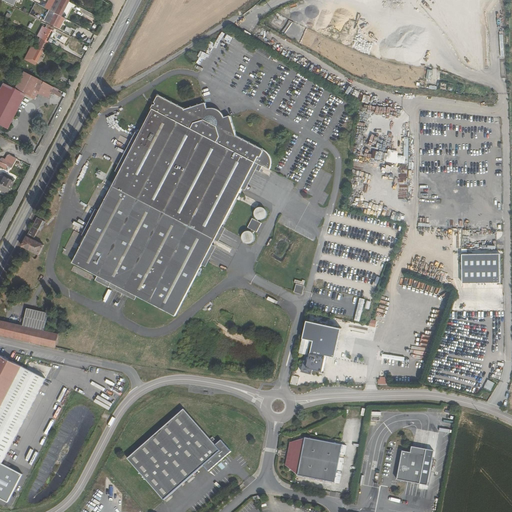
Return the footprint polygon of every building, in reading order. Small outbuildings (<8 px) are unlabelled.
[(67,3),(62,0),(61,0),(54,0),(52,6),(63,12),(67,3)] [(63,12),(52,6),(49,11),(60,17),(63,12)] [(77,11),(90,16),(91,13),(78,8),(77,11)] [(49,11),(44,20),(56,26),(60,17),(49,11)] [(54,29),(49,27),(47,30),(44,36),(42,39),(47,42),(54,29)] [(42,39),(39,45),(37,49),(42,52),(47,42),(42,39)] [(258,48),(256,52),(269,59),(271,56),(258,48)] [(42,52),(37,49),(35,54),(33,58),(31,62),(36,64),(42,52)] [(292,60),(297,62),(300,56),(294,54),(292,60)] [(0,123),(3,126),(21,93),(3,83),(0,88),(0,123)] [(110,286),(129,296),(130,293),(175,317),(205,259),(207,261),(214,248),(211,246),(214,240),(217,242),(223,230),(222,229),(242,191),(241,190),(251,169),(259,172),(262,167),(269,171),(269,170),(270,168),(271,166),(271,163),(271,161),(270,158),(269,156),(267,154),(266,153),(236,137),(229,117),(224,119),(220,120),(220,117),(210,112),(208,113),(207,110),(204,104),(185,110),(159,97),(157,97),(151,110),(152,111),(96,218),(93,216),(86,229),(89,231),(73,263),(98,276),(95,281),(109,288),(110,286)] [(209,109),(207,110),(208,113),(210,112),(220,117),(220,120),(224,119),(223,117),(222,115),(220,113),(218,111),(216,110),(214,110),(211,109),(209,109)] [(23,118),(23,119),(24,121),(25,122),(26,122),(28,123),(29,123),(30,122),(31,121),(32,120),(33,119),(32,116),(32,115),(30,114),(29,113),(28,113),(26,113),(25,114),(24,115),(23,116),(23,118)] [(397,163),(399,150),(389,149),(387,162),(397,163)] [(4,156),(7,158),(5,162),(8,163),(7,165),(12,168),(17,159),(8,154),(4,156)] [(2,173),(1,176),(4,177),(0,184),(0,189),(7,193),(15,179),(2,173)] [(323,206),(329,194),(324,192),(318,203),(323,206)] [(254,216),(254,217),(255,218),(256,220),(258,220),(258,221),(260,221),(262,221),(263,220),(264,219),(265,218),(266,216),(266,215),(266,213),(266,212),(265,210),(264,209),(262,208),(261,208),(259,208),(257,209),(256,210),(255,211),(254,212),(254,214),(254,216)] [(39,255),(44,246),(35,241),(45,222),(37,218),(32,227),(32,226),(22,246),(39,255)] [(254,221),(252,219),(247,228),(251,231),(250,232),(251,233),(252,235),(254,232),(256,233),(261,224),(257,222),(258,220),(256,220),(255,218),(254,221)] [(251,233),(250,232),(248,232),(246,232),(245,233),(244,234),(243,235),(242,236),(242,238),(242,240),(242,241),(243,242),(244,244),(245,244),(247,245),(248,245),(250,244),(251,243),(252,242),(253,241),(254,239),(254,238),(253,236),(252,235),(251,233)] [(499,254),(461,254),(462,283),(499,283),(499,254)] [(266,296),(264,299),(280,306),(283,299),(255,286),(255,287),(246,283),(244,288),(258,294),(259,292),(266,296)] [(301,294),(303,288),(296,286),(294,292),(301,294)] [(361,322),(366,299),(360,298),(355,320),(361,322)] [(23,326),(45,331),(49,314),(27,310),(23,326)] [(0,334),(55,348),(59,334),(45,331),(23,326),(0,320),(0,334)] [(322,373),(332,326),(317,322),(306,370),(322,373)] [(307,354),(310,341),(303,339),(300,352),(307,354)] [(21,366),(1,356),(0,357),(0,461),(2,463),(46,380),(21,366)] [(298,385),(300,377),(293,375),(291,384),(298,385)] [(380,385),(388,385),(388,377),(380,377),(380,385)] [(488,380),(484,388),(491,391),(495,383),(488,380)] [(183,411),(127,462),(164,503),(203,467),(208,473),(231,453),(221,442),(215,447),(212,443),(214,441),(212,438),(210,440),(183,411)] [(298,477),(336,484),(343,445),(305,438),(298,477)] [(413,447),(412,453),(427,455),(428,449),(413,447)] [(412,453),(404,451),(399,480),(407,482),(422,484),(427,455),(412,453)] [(0,497),(8,501),(24,474),(2,463),(0,461),(0,497)]
